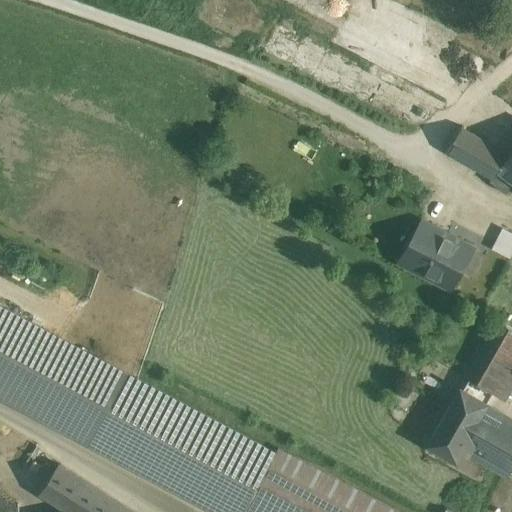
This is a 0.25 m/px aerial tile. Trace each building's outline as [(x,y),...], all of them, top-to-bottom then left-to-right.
[(510,153),(462,126),(445,152),(492,179),(510,153)] [(511,150),(510,153),(492,179),(489,182),(506,194),(511,185),(511,150)] [(471,248),(421,222),(400,263),(450,288),(471,248)] [(511,230),(501,225),(490,246),(508,255),(511,246),(511,230)] [(244,511),(277,454),(0,306),(0,397),(215,511),(244,511)] [(511,329),(499,322),(467,378),(504,399),(511,385),(511,329)] [(511,465),(511,420),(462,392),(432,444),(455,457),(460,448),(507,475),(511,465)] [(277,454),(244,511),(396,511),(280,449),(277,454)] [(133,511),(59,464),(39,494),(65,511),(64,511),(133,511)]
